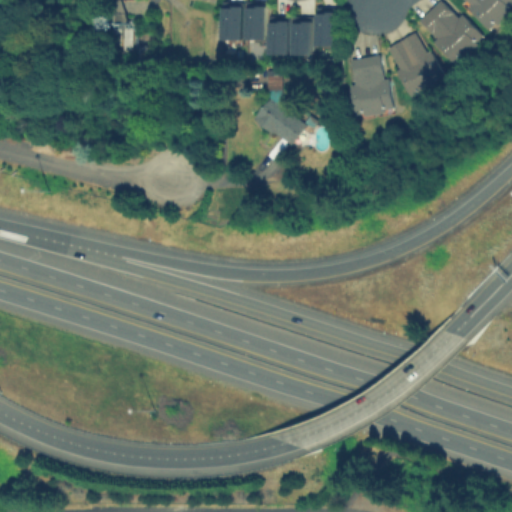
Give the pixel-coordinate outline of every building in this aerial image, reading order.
[(242,0),(221,0),(221,38),(242,38),(242,0)] [(264,0),(245,0),(245,38),(264,38),(264,0)] [(455,63),(483,37),(448,0),(436,0),(416,20),(455,63)] [(511,0),(462,0),(491,29),(511,7),(511,0)] [(336,7),(316,7),(316,45),(336,45),(336,7)] [(287,16),(268,16),(268,55),(287,55),(287,16)] [(311,16),(292,16),(292,54),(311,54),(311,16)] [(122,41),(129,41),(130,28),(123,27),(122,41)] [(384,46),(411,96),(444,78),(417,27),(384,46)] [(355,114),(391,109),(383,51),(346,57),(355,114)] [(307,119),(266,95),(253,119),(294,142),(307,119)]
